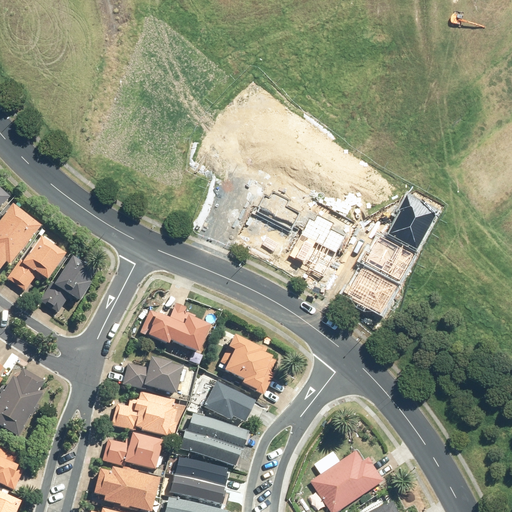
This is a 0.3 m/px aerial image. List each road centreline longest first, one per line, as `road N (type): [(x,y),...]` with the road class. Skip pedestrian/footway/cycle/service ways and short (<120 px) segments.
road 1 (tertiary): [(342,349),(272,299),(145,244)]
road 2 (residential): [(248,511),(265,441),(342,349)]
road 3 (tertiary): [(145,244),(71,199),(0,131)]
road 4 (tertiary): [(463,511),(429,451),(356,362)]
road 5 (residential): [(356,362),(299,426),(274,511)]
road 6 (track): [(109,0),(119,62),(98,135)]
road 7 (residential): [(38,511),(56,446),(83,392)]
road 8 (residential): [(90,358),(145,244)]
road 9 (residential): [(83,392),(83,443),(64,511)]
